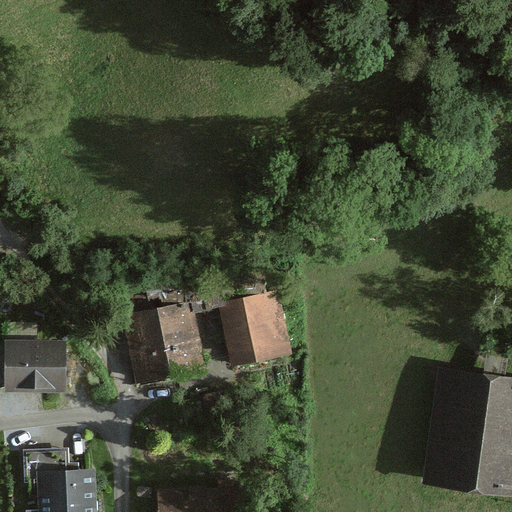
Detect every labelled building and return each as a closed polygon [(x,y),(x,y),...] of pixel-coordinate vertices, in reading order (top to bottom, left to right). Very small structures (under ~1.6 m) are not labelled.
[(280,298),(225,309),(238,371),(293,360),(280,298)] [(192,309),(127,321),(139,384),(204,372),(192,309)] [(67,346),(12,347),(13,392),(68,391),(67,346)] [(511,383),(445,375),(431,485),(511,495),(511,383)] [(69,450),(25,452),(26,481),(40,480),(41,511),(96,511),(95,472),(70,473),(69,450)] [(242,511),(241,490),(160,495),(161,511),(242,511)]
